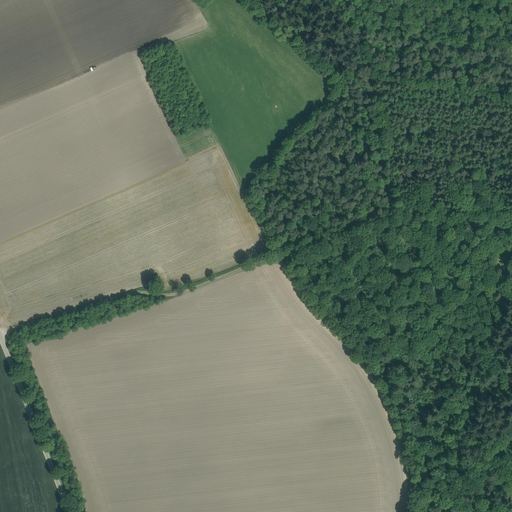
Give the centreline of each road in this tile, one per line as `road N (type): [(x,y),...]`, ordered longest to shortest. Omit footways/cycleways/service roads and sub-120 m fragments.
road 1 (track): [(408,480),(397,429),(371,377),(278,257),(186,291),(116,297),(0,334)]
road 2 (track): [(436,491),(511,273)]
road 3 (unclassified): [(66,511),(0,335)]
